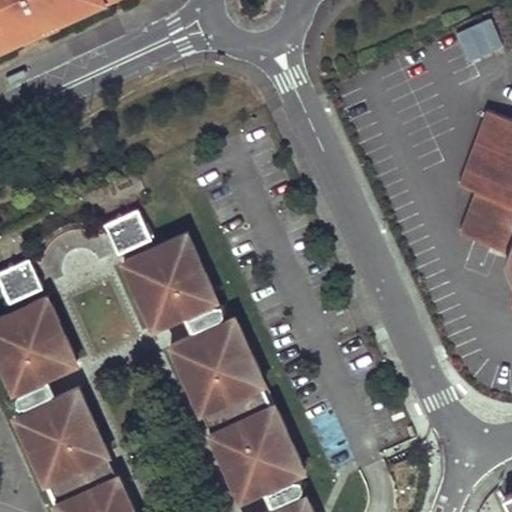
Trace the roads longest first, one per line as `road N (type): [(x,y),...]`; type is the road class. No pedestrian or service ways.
road 1 (residential): [(465,445),(272,43)]
road 2 (tertiary): [(0,133),(217,27)]
road 3 (tertiary): [(209,8),(0,110)]
